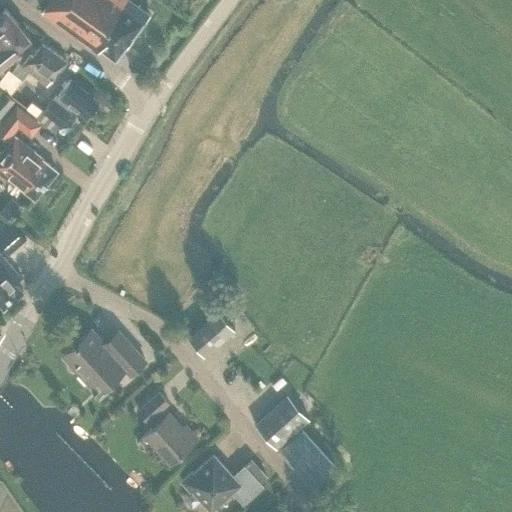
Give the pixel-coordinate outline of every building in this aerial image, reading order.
[(114,61),(148,15),(128,0),(49,0),(41,12),(96,53),(99,49),(114,61)] [(0,65),(18,51),(15,48),(29,38),(5,8),(0,11),(0,65)] [(66,61),(42,43),(34,55),(31,54),(22,65),(18,63),(12,72),(23,80),(29,72),(47,85),(66,61)] [(98,101),(71,80),(59,96),(55,94),(36,118),(54,132),(73,108),(86,117),(98,101)] [(0,116),(14,100),(5,91),(0,96),(0,116)] [(31,137),(41,123),(16,104),(0,124),(0,140),(5,145),(18,127),(31,137)] [(35,198),(57,171),(35,154),(36,152),(14,135),(0,153),(0,172),(19,188),(20,187),(35,198)] [(0,246),(8,256),(26,239),(12,223),(0,233),(0,246)] [(0,304),(3,308),(22,291),(15,283),(21,278),(0,254),(0,304)] [(203,356),(225,337),(234,329),(218,311),(187,337),(203,356)] [(117,330),(103,343),(91,328),(62,354),(79,373),(77,374),(86,383),(87,382),(89,384),(97,376),(105,385),(125,368),(130,374),(145,361),(117,330)] [(165,415),(160,409),(168,402),(159,392),(138,410),(147,421),(148,420),(153,426),(143,435),(143,436),(145,434),(158,449),(156,450),(168,464),(197,438),(185,425),(182,428),(168,412),(165,415)] [(275,447),(308,418),(287,394),(254,423),(275,447)] [(311,487),(334,467),(301,431),(279,451),(311,487)] [(232,475),(213,453),(192,472),(191,471),(181,481),(190,491),(191,490),(210,510),(231,491),(243,504),(264,485),(261,482),(246,466),(245,464),(244,464),(232,475)] [(251,459),(245,464),(246,466),(261,482),(267,477),(252,460),(251,459)]
